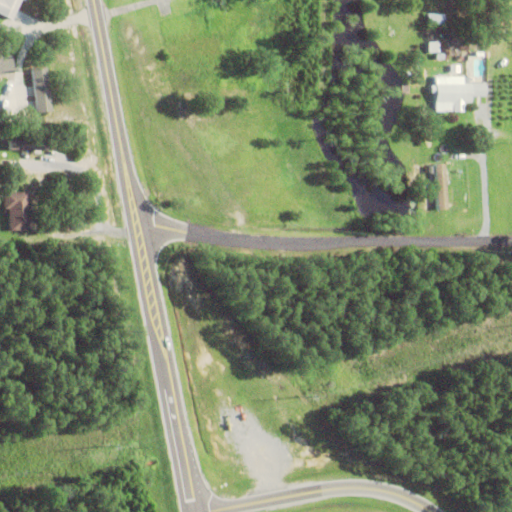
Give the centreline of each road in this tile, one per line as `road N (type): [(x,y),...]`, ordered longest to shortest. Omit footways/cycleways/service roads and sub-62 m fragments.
road 1 (tertiary): [(94,0),(197,511)]
road 2 (residential): [(511,239),(269,242),(138,221)]
road 3 (tertiary): [(431,511),(370,488),(197,511)]
